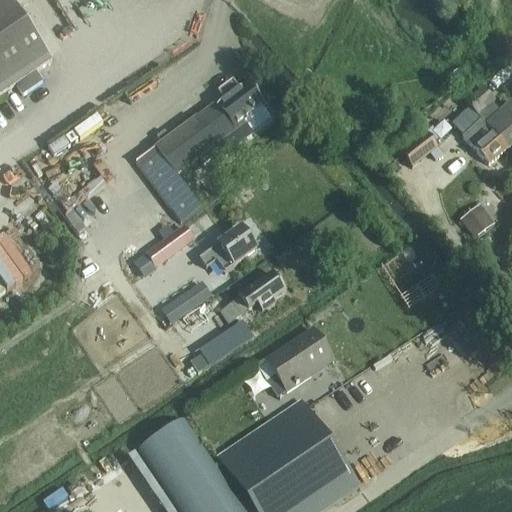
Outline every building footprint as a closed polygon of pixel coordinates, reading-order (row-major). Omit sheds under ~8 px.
[(7,0),(0,0),(0,98),(15,88),(21,99),(42,85),(35,75),(50,64),(47,60),(9,3),(7,0)] [(459,72),(449,80),(454,87),(464,79),(459,72)] [(260,113),(263,111),(245,87),(237,93),(231,86),(217,96),(222,102),(134,167),(179,227),(199,211),(175,179),(198,162),(202,168),(211,161),(207,155),(243,128),(243,126),(251,136),(268,124),(260,113)] [(511,108),(510,106),(500,115),(491,104),(492,103),(482,92),(466,107),(480,123),(486,130),(487,130),(506,153),(511,148),(511,108)] [(488,169),(506,153),(487,130),(486,130),(480,123),(462,140),(473,153),(488,169)] [(424,133),(398,155),(412,171),(429,158),(433,163),(442,156),(438,150),(431,142),(424,133)] [(481,207),(460,222),(474,241),(495,225),(481,207)] [(193,242),(184,230),(146,259),(154,270),(193,242)] [(223,277),(254,255),(239,233),(215,249),(216,250),(198,263),(204,272),(215,265),(223,277)] [(272,304),(285,295),(272,277),(245,296),(246,297),(218,316),(226,328),(240,318),(240,319),(255,309),(260,317),(274,307),(272,304)] [(311,334),(264,364),(274,380),(266,385),(276,401),(285,396),(332,366),(311,334)] [(268,426),(216,462),(249,511),(324,511),(357,490),(322,439),(303,411),(299,405),(294,409),(268,426)] [(244,511),(184,423),(135,457),(172,511),(244,511)]
